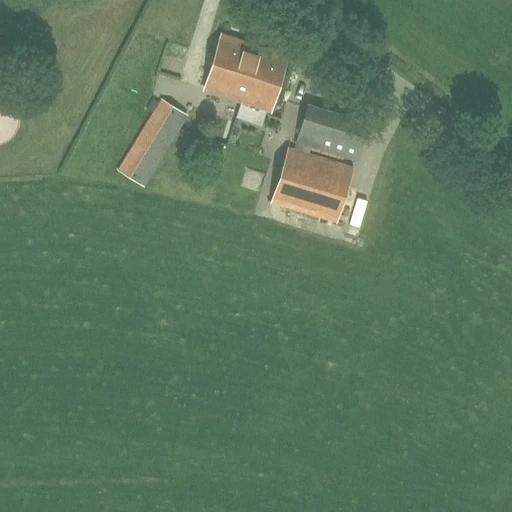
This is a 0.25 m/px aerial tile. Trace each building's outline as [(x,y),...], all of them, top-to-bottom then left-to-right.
[(203,88),(270,110),(288,56),(220,34),(203,88)] [(0,87),(9,85),(0,52),(0,87)] [(143,186),(187,115),(162,100),(118,170),(143,186)] [(296,141),(357,160),(369,122),(307,103),(296,141)] [(270,201),(337,221),(353,167),(287,147),(270,201)]
